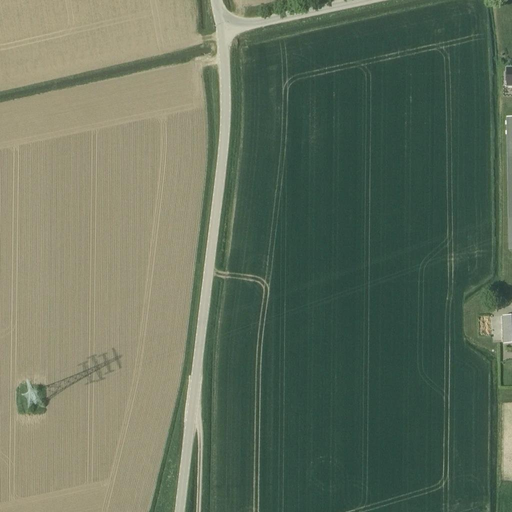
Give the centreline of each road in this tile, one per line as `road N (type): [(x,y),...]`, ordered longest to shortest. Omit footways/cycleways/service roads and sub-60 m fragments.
road 1 (unclassified): [(223,29),(224,138),(180,511)]
road 2 (unclassified): [(363,0),(223,29)]
